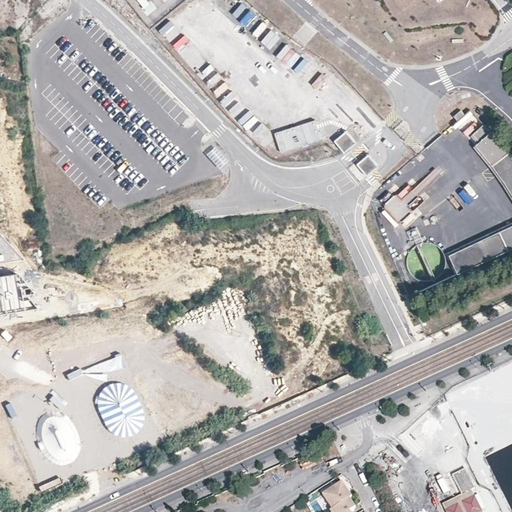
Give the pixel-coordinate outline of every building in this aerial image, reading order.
[(261,42),(271,50),(281,38),(271,30),(261,42)] [(286,45),(277,57),(302,76),(311,64),(286,45)] [(231,92),(221,102),(232,113),(242,104),(231,92)] [(238,121),(248,131),(259,121),(250,111),(238,121)] [(275,133),(282,154),(323,141),(316,120),(275,133)] [(259,136),(267,130),(263,124),(254,130),(259,136)] [(511,225),(450,256),(458,275),(511,248),(511,158),(484,126),(472,137),(478,144),(474,149),(492,169),(511,196),(511,225)] [(335,142),(345,153),(357,143),(347,131),(335,142)] [(216,147),(207,155),(220,170),(229,162),(216,147)] [(359,163),(368,175),(379,168),(370,155),(359,163)] [(396,224),(414,215),(409,204),(418,199),(412,186),(384,200),(396,224)] [(471,206),(475,203),(467,191),(462,195),(471,206)] [(445,269),(446,262),(444,254),(440,248),(434,244),(426,242),(419,244),(413,248),(408,254),(407,262),(408,269),(412,276),(418,280),(426,282),(435,280),(440,276),(445,269)] [(17,275),(0,277),(0,314),(35,308),(17,275)] [(198,310),(191,321),(215,336),(222,325),(198,310)] [(200,344),(205,338),(192,327),(187,333),(200,344)] [(72,354),(78,343),(65,335),(59,346),(72,354)] [(86,356),(96,348),(89,340),(79,348),(86,356)] [(180,362),(162,350),(154,361),(173,374),(180,362)] [(112,351),(95,359),(102,375),(119,367),(112,351)] [(62,363),(59,368),(71,374),(73,369),(62,363)] [(68,386),(81,394),(92,378),(79,369),(68,386)] [(60,390),(66,379),(53,371),(47,382),(60,390)] [(141,390),(145,382),(134,377),(131,385),(141,390)] [(152,406),(165,394),(158,386),(145,398),(152,406)] [(110,395),(124,404),(129,396),(115,387),(110,395)] [(182,392),(175,401),(170,397),(160,409),(172,421),(191,400),(182,392)] [(485,511),(465,470),(452,476),(461,495),(442,505),(445,511),(485,511)] [(348,496),(350,495),(344,487),(340,481),(321,493),(331,508),(348,496)] [(352,502),(348,496),(331,508),(328,509),(330,511),(349,511),(348,509),(354,505),(352,502)]
